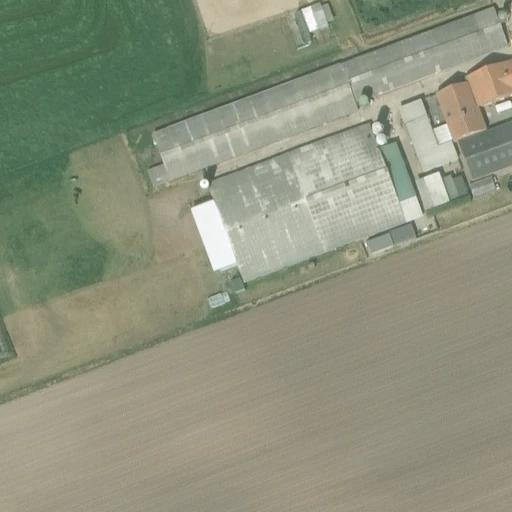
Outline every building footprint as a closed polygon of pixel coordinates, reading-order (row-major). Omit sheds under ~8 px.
[(301,14),(308,37),(318,33),(322,45),(332,42),(327,26),(332,24),(327,8),(320,10),(320,6),(301,14)] [(493,12),(151,138),(162,168),(146,174),(152,190),(169,184),(169,185),(358,115),(354,104),(507,49),(493,12)] [(465,86),(475,111),(477,110),(511,97),(511,63),(464,82),(465,86)] [(477,110),(475,111),(465,86),(434,98),(452,146),(486,134),(477,110)] [(398,111),(421,176),(457,164),(450,145),(437,149),(420,103),(398,111)] [(471,186),(511,170),(511,125),(456,145),(471,186)] [(368,127),(206,186),(212,203),(192,211),(216,276),(212,277),(215,285),(233,278),(230,271),(236,268),(243,286),(421,220),(394,146),(378,152),(368,127)] [(425,214),(467,198),(460,180),(451,183),(450,179),(440,183),(438,176),(414,185),(425,214)]
